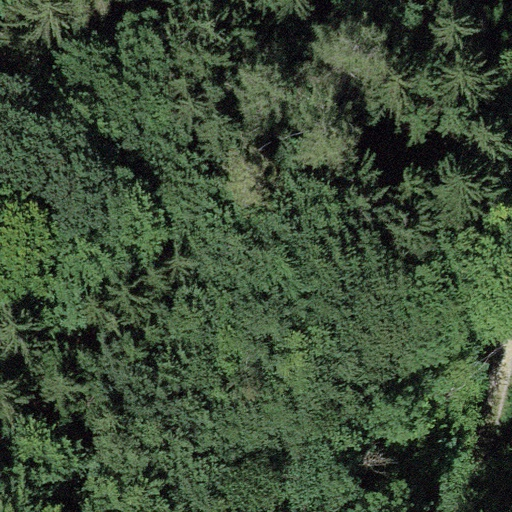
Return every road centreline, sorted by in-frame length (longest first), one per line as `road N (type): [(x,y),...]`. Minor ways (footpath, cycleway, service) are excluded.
road 1 (track): [(456,511),(511,182),(469,0)]
road 2 (track): [(110,0),(113,49),(49,133),(0,167)]
